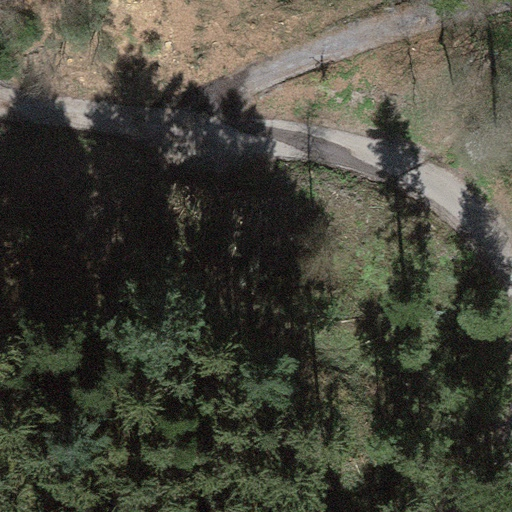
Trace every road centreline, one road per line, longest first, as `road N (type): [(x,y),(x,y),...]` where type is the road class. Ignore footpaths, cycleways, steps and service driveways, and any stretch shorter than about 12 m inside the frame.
road 1 (track): [(0,98),(177,121),(406,185),(511,267)]
road 2 (track): [(177,121),(400,7),(455,0)]
